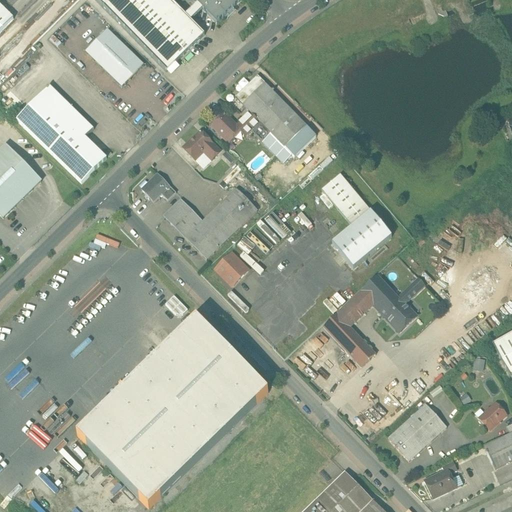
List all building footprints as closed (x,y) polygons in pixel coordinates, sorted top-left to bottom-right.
[(169,0),(110,0),(104,7),(167,72),(205,36),(169,0)] [(242,0),(241,0),(193,0),(217,24),(242,0)] [(0,33),(14,19),(0,6),(0,33)] [(144,67),(107,31),(86,53),(123,89),(144,67)] [(307,128),(260,79),(256,80),(238,97),(238,101),(243,106),(250,114),(260,123),(285,149),(307,128)] [(94,130),(50,88),(42,97),(85,139),(94,130)] [(85,139),(42,97),(17,122),(82,185),(107,160),(85,139)] [(250,114),(243,121),(237,127),(242,132),(241,133),(246,137),(260,123),(250,114)] [(237,127),(225,115),(212,127),(229,145),(230,143),(232,144),(235,141),(235,139),(241,133),(242,132),(237,127)] [(200,133),(183,149),(195,161),(204,153),(212,161),(220,153),(200,133)] [(6,147),(0,152),(0,216),(4,220),(41,183),(6,147)] [(158,175),(142,191),(146,195),(145,199),(150,200),(154,204),(162,196),(168,203),(176,194),(158,175)] [(371,213),(340,176),(322,191),(353,229),(371,213)] [(257,213),(236,191),(222,205),(243,227),(257,213)] [(203,223),(182,202),(164,219),(207,262),(243,227),(222,205),(203,223)] [(299,216),(307,228),(311,225),(303,213),(299,216)] [(353,229),(332,245),(353,270),(392,238),(371,213),(353,229)] [(232,256),(216,272),(232,288),(248,272),(232,256)] [(398,298),(378,277),(361,293),(374,307),(374,306),(385,318),(402,303),(398,298)] [(418,280),(398,298),(402,303),(405,306),(425,287),(418,280)] [(357,284),(338,300),(342,304),(360,288),(357,284)] [(361,293),(338,315),(351,329),(374,307),(361,293)] [(329,308),(321,299),(299,320),(307,328),(329,308)] [(402,303),(385,318),(400,333),(416,318),(405,306),(402,303)] [(351,329),(338,315),(324,328),(351,357),(365,344),(351,329)] [(197,321),(77,437),(149,511),(269,394),(197,321)] [(511,334),(493,345),(511,380),(511,334)] [(376,356),(365,344),(351,357),(362,369),(376,356)] [(485,362),(478,361),(479,358),(476,358),(476,360),(475,360),(473,370),(483,372),(485,362)] [(491,411),(488,410),(486,413),(485,415),(480,420),(489,431),(506,416),(504,414),(505,414),(505,411),(502,407),(499,407),(498,407),(496,405),(491,411)] [(426,406),(388,440),(409,463),(447,429),(426,406)] [(511,434),(510,435),(484,447),(495,470),(511,462),(511,434)] [(457,471),(453,463),(442,468),(444,473),(448,471),(450,474),(457,471)] [(444,473),(424,482),(433,500),(457,489),(450,474),(448,471),(444,473)] [(345,473),(305,511),(361,511),(373,502),(345,473)] [(382,511),(373,502),(361,511),(382,511)]
